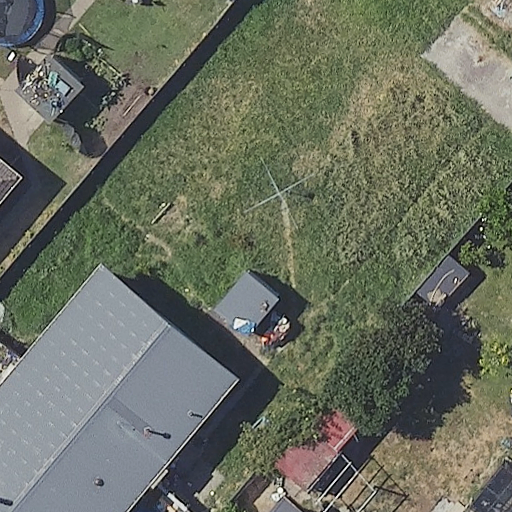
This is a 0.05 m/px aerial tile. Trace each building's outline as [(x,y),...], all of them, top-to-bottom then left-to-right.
[(0,202),(26,170),(0,148),(0,202)] [(126,511),(243,372),(106,260),(0,388),(0,497),(18,511),(126,511)] [(280,294),(248,269),(218,307),(250,332),(280,294)] [(511,511),(511,460),(509,458),(463,511),(511,511)] [(316,511),(287,487),(266,511),(316,511)]
